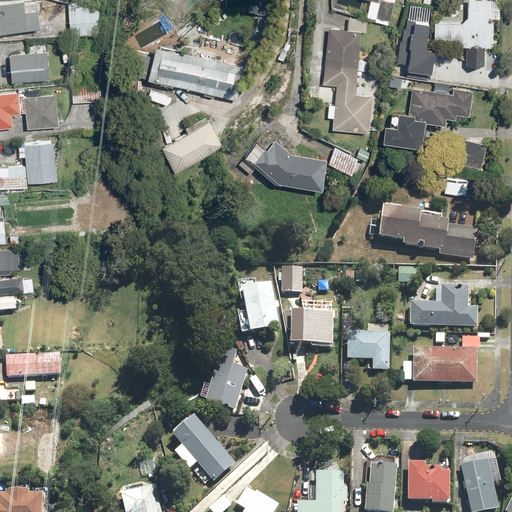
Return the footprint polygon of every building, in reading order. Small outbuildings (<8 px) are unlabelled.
[(0,0),(0,31),(38,28),(35,0),(21,2),(20,0),(0,0)] [(489,20),(489,0),(464,0),(464,17),(459,22),(431,22),(430,46),(488,47),(488,40),(490,40),(490,20),(489,20)] [(97,8),(67,3),(67,35),(97,35),(97,8)] [(418,7),(407,5),(405,16),(416,18),(418,7)] [(428,22),(405,18),(398,59),(420,63),(428,22)] [(360,31),(326,28),(321,84),(335,85),(330,129),(367,132),(371,96),(354,94),(360,31)] [(242,67),(152,45),(149,56),(119,49),(114,71),(234,99),(242,67)] [(45,51),(7,54),(9,83),(47,79),(45,51)] [(483,71),(457,59),(450,74),(476,86),(483,71)] [(71,84),(71,102),(97,101),(97,84),(71,84)] [(451,93),(410,88),(407,112),(395,111),(393,126),(381,124),(379,141),(418,147),(421,122),(443,125),(444,118),(453,119),(454,114),(467,116),(471,90),(451,87),(451,93)] [(16,91),(0,92),(0,127),(11,127),(9,114),(18,113),(16,91)] [(53,94),(22,97),(25,128),(56,125),(53,94)] [(70,110),(69,129),(80,129),(79,133),(92,134),(93,111),(70,110)] [(185,132),(158,145),(171,171),(221,146),(208,120),(206,121),(203,116),(182,127),(185,132)] [(485,144),(456,137),(451,162),(479,169),(485,144)] [(254,167),(271,182),(276,183),(276,182),(319,189),(324,160),(288,153),(273,140),(263,151),(254,142),(241,156),(242,157),(237,163),(249,173),(254,167)] [(51,141),(22,144),(24,165),(0,166),(0,188),(25,187),(25,182),(55,179),(51,141)] [(369,164),(363,161),(369,151),(358,146),(353,156),(333,146),(325,163),(360,181),(369,164)] [(475,175),(442,172),(440,192),(473,195),(475,175)] [(418,215),(379,210),(375,241),(400,244),(400,248),(438,253),(437,257),(472,261),(479,202),(449,198),(446,222),(418,218),(418,215)] [(0,293),(32,291),(30,277),(21,278),(21,276),(0,278),(0,268),(8,268),(8,270),(18,269),(16,248),(6,249),(6,247),(0,247),(0,293)] [(302,269),(280,268),(279,295),(301,295),(302,269)] [(417,271),(396,270),(395,284),(416,285),(417,271)] [(277,331),(269,285),(238,291),(246,336),(277,331)] [(407,305),(407,329),(476,330),(476,309),(467,309),(467,288),(439,288),(439,290),(434,290),(434,305),(407,305)] [(0,299),(0,311),(15,311),(15,299),(0,299)] [(293,313),(282,312),(285,331),(287,331),(287,348),(331,348),(331,315),(293,315),(293,313)] [(388,335),(345,334),(344,362),(371,363),(370,373),(387,373),(388,335)] [(478,336),(462,335),(461,349),(477,350),(478,336)] [(475,350),(411,350),(411,364),(402,364),(402,382),(411,382),(411,385),(475,386),(475,350)] [(235,357),(218,351),(200,401),(233,413),(238,399),(254,409),(261,398),(243,387),(248,372),(231,366),(235,357)] [(58,355),(4,358),(5,380),(59,377),(58,355)] [(34,398),(19,397),(19,407),(34,408),(34,398)] [(190,420),(169,439),(211,485),(233,466),(190,420)] [(496,511),(486,461),(458,467),(467,511),(496,511)] [(390,511),(395,468),(368,465),(366,488),(364,487),(361,511),(390,511)] [(423,465),(406,465),(405,504),(429,505),(429,507),(445,507),(445,505),(447,505),(448,474),(440,473),(440,469),(423,469),(423,465)] [(294,505),(293,511),(340,511),(340,506),(345,506),(345,491),(341,491),(341,476),(313,475),(312,491),(305,491),(304,505),(294,505)] [(158,511),(153,488),(118,496),(121,511),(158,511)] [(243,511),(242,511),(274,511),(277,508),(254,494),(253,495),(245,490),(234,507),(243,511)] [(0,511),(40,511),(40,504),(40,497),(26,496),(26,493),(4,493),(4,496),(0,495),(0,511)] [(511,511),(511,494),(503,511),(511,511)] [(224,511),(230,506),(221,497),(207,511),(224,511)]
